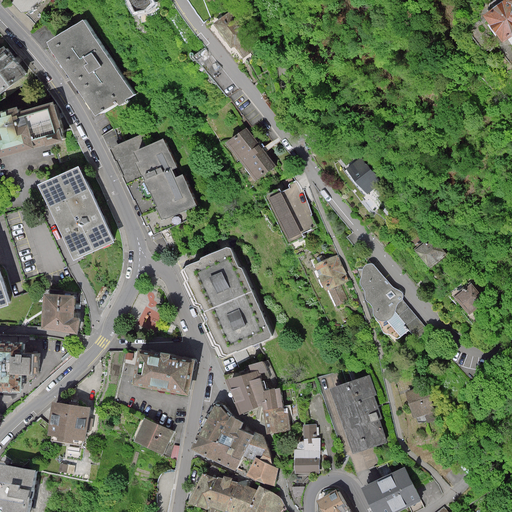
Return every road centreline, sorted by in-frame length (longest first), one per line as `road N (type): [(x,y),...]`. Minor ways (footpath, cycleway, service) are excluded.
road 1 (residential): [(180,0),(440,327),(477,349),(511,340)]
road 2 (residential): [(0,15),(78,111),(118,191),(137,259)]
road 3 (residential): [(0,202),(34,183),(107,334)]
road 4 (residential): [(201,346),(177,511)]
road 5 (residential): [(99,345),(0,436)]
